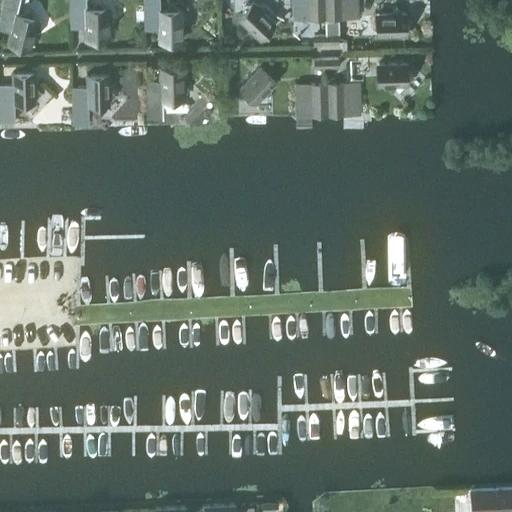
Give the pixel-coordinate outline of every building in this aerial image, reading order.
[(19,0),(2,0),(0,11),(0,27),(11,30),(8,42),(29,47),(33,32),(40,28),(36,21),(36,18),(33,17),(29,11),(22,15),(16,13),(19,0)] [(85,0),(69,0),(70,26),(85,26),(85,38),(107,37),(107,22),(113,16),(107,10),(106,7),(104,8),(98,2),(92,8),(86,8),(85,0)] [(159,0),(143,0),(144,28),(159,28),(159,40),(181,39),(181,24),(187,18),(181,12),(181,10),(178,10),(172,4),(167,10),(160,10),(159,0)] [(323,20),(322,0),(290,0),(291,21),(323,20)] [(354,0),(322,0),(323,20),(355,20),(354,0)] [(243,13),(238,19),(258,38),(264,32),(271,23),(262,14),(262,6),(253,6),(251,4),(249,6),(242,6),(243,13)] [(388,15),(375,16),(376,37),(404,37),(403,30),(409,24),(403,18),(403,15),(400,15),(394,9),(388,15)] [(324,45),(324,37),(312,37),(312,45),(324,45)] [(336,37),(324,37),(324,45),(336,45),(336,37)] [(336,60),(324,61),(325,69),(337,68),(336,60)] [(325,69),(324,61),(312,61),(312,69),(325,69)] [(404,65),(376,65),(377,87),(390,87),(396,93),(402,87),(405,87),(405,84),(410,78),(404,72),(404,65)] [(182,67),(160,68),(161,80),(146,81),(147,117),(163,116),(162,98),(169,98),(175,103),(180,97),(183,97),(183,94),(189,88),(183,82),(182,67)] [(34,71),(12,72),(13,84),(0,84),(0,120),(15,120),(14,101),(21,101),(27,107),(32,101),(35,101),(35,98),(40,92),(35,86),(34,71)] [(273,84),(259,71),(239,91),(243,94),(243,102),(251,102),(254,104),(256,102),(264,102),(264,94),(273,84)] [(108,73),(86,74),(87,86),(72,86),(73,122),(89,122),(88,104),(95,103),(101,109),(107,103),(109,103),(109,100),(115,94),(109,88),(108,73)] [(357,84),(325,85),(326,117),(358,116),(357,84)] [(325,85),(293,86),(293,117),(326,117),(325,85)] [(511,511),(511,485),(468,487),(469,511),(511,511)]
